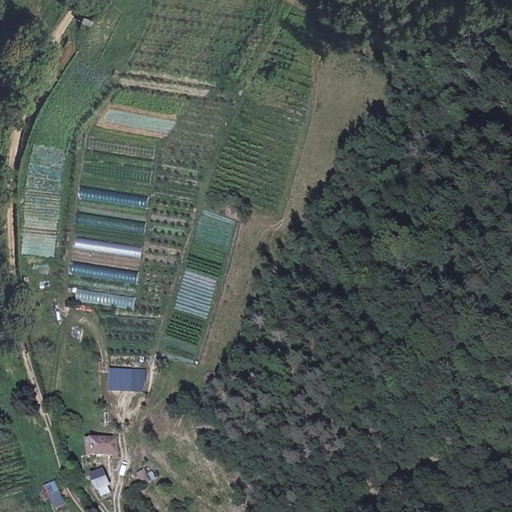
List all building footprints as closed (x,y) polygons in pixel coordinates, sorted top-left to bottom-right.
[(93,21),(84,17),(81,24),(90,28),(93,21)] [(88,139),(87,150),(156,159),(157,148),(88,139)] [(86,161),(84,174),(152,184),(154,172),(86,161)] [(82,200),(78,225),(146,235),(149,210),(82,200)] [(135,310),(143,247),(75,239),(69,287),(78,288),(77,302),(135,310)] [(85,438),(85,452),(116,453),(117,439),(85,438)] [(109,484),(101,467),(90,471),(97,489),(109,484)] [(145,486),(153,481),(145,470),(138,475),(145,486)] [(54,479),(42,484),(52,510),(65,505),(54,479)]
